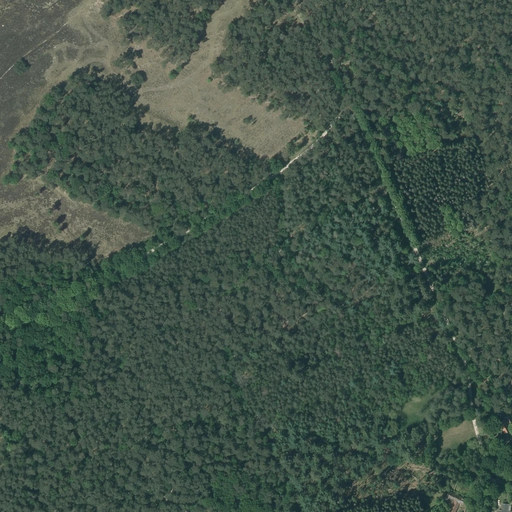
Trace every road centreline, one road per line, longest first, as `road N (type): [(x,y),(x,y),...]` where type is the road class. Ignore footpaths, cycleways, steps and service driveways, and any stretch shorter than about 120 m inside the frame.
road 1 (track): [(338,113),(358,118),(423,263),(465,365),(489,479),(511,483)]
road 2 (track): [(0,330),(205,218),(300,153),(338,113)]
